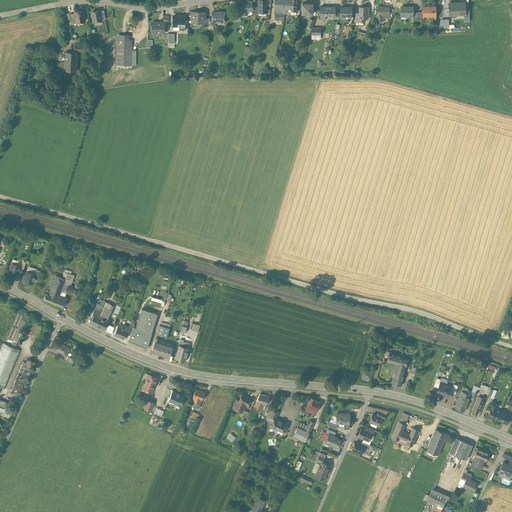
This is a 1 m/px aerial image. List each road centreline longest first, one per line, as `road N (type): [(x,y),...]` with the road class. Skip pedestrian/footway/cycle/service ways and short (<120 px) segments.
road 1 (unclassified): [(511,346),(429,314),(0,194)]
road 2 (secondary): [(371,390),(181,371),(61,317)]
road 3 (residential): [(61,317),(0,455)]
road 4 (secondary): [(508,437),(371,390)]
road 5 (residential): [(318,511),(371,390)]
